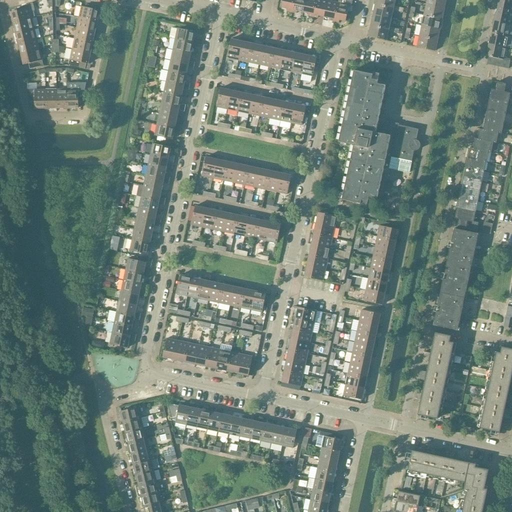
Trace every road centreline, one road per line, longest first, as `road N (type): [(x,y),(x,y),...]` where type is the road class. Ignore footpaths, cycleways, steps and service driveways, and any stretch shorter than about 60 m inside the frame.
road 1 (residential): [(261,397),(337,39)]
road 2 (residential): [(144,372),(218,14)]
road 3 (residential): [(109,0),(84,118),(29,118),(0,3)]
road 4 (residential): [(128,511),(103,402),(139,385),(144,372)]
road 5 (residential): [(511,450),(364,419)]
